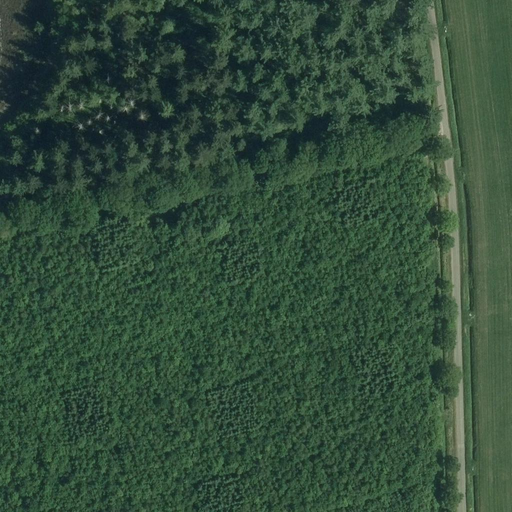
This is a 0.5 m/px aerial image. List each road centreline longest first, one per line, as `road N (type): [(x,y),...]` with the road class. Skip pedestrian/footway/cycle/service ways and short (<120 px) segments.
road 1 (unclassified): [(462,511),(452,200),(429,0)]
road 2 (track): [(445,126),(0,219)]
